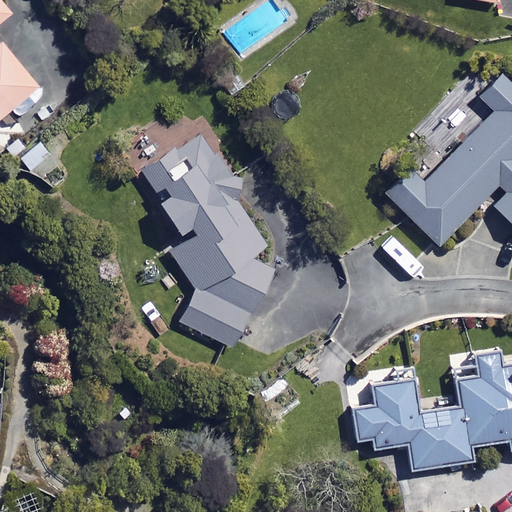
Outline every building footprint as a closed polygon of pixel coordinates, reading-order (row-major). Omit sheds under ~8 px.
[(17,118),(45,95),(0,41),(0,16),(8,10),(0,0),(0,111),(7,106),(17,118)] [(511,84),(497,70),(475,92),(490,107),(421,177),(405,162),(381,188),(435,241),(495,179),(504,188),(491,202),(511,223),(511,84)] [(247,251),(264,241),(232,186),(238,183),(202,122),(136,161),(180,234),(165,243),(189,283),(171,312),(223,343),(270,264),(247,251)] [(61,163),(43,139),(19,156),(37,181),(61,163)] [(511,358),(500,361),(497,344),(467,349),(470,371),(450,374),(453,397),(414,403),(409,374),(367,380),(370,402),(347,405),(352,437),(367,435),(368,446),(403,441),(406,466),(471,457),(469,441),(503,436),(504,447),(511,449),(511,358)]
